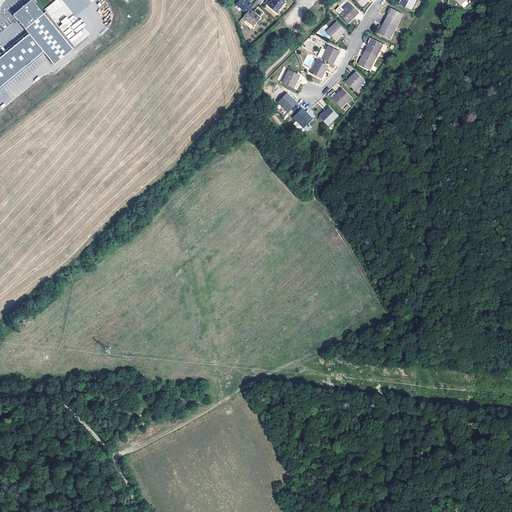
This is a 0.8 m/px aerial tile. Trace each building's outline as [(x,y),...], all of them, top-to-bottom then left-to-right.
[(29,34),(0,57),(0,86),(43,51),(45,53),(54,64),(73,48),(44,13),(32,0),(30,0),(13,14),(17,19),(27,32),(29,34)] [(237,0),(235,3),(246,12),(246,13),(249,9),(253,5),(247,0),(237,0)] [(282,0),(272,0),(268,5),(276,12),(285,1),(282,0)] [(402,0),(400,4),(412,10),(416,0),(402,0)] [(348,22),(357,12),(349,3),(339,13),(348,22)] [(242,16),(253,25),(260,18),(254,13),(249,9),(246,13),(246,12),(242,16)] [(389,14),(386,21),(397,27),(403,14),(392,9),(389,14)] [(44,13),(73,48),(75,47),(46,12),(44,13)] [(336,21),(326,31),(335,40),(345,30),(336,21)] [(390,39),(397,27),(386,21),(382,27),(379,34),(390,39)] [(0,57),(29,34),(27,32),(0,54),(0,57)] [(372,39),(366,51),(377,57),(383,44),(372,39)] [(328,45),(326,49),(324,52),(321,51),(318,56),(324,59),(326,60),(333,64),(339,51),(328,45)] [(43,51),(0,86),(0,89),(45,53),(43,51)] [(366,51),(359,64),(371,69),(377,57),(366,51)] [(316,60),(310,72),(321,78),(328,65),(316,60)] [(288,69),(282,82),(293,87),(299,75),(288,69)] [(357,72),(346,82),(355,91),(365,81),(357,72)] [(343,89),(333,99),(342,108),(352,98),(343,89)] [(286,93),(278,102),(288,112),(296,103),(292,98),(286,93)] [(330,107),(320,117),(329,126),(339,116),(330,107)] [(302,108),(293,117),(303,127),(312,118),(302,108)]
